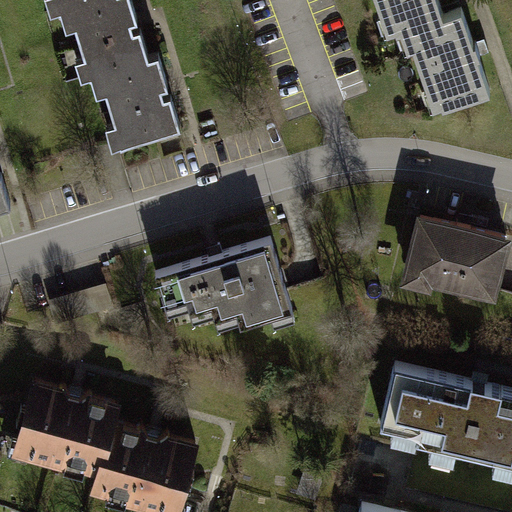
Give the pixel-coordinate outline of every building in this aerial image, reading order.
[(56,0),(57,12),(75,11),(79,55),(94,56),(95,97),(108,102),(116,146),(172,131),(174,99),(161,98),(163,59),(147,68),(141,33),(133,32),(133,0),(123,0),(116,3),(116,0),(56,0)] [(384,0),(397,35),(418,29),(447,111),(494,94),(476,5),(441,14),(438,0),(384,0)] [(0,208),(18,204),(16,181),(1,177),(0,163),(9,159),(7,132),(0,132),(0,208)] [(511,259),(511,223),(427,203),(411,268),(504,291),(511,259)] [(288,234),(172,266),(183,305),(205,299),(208,309),(231,303),(235,319),(271,309),(275,323),(310,313),(288,234)] [(60,318),(116,304),(111,284),(54,298),(60,318)] [(511,384),(495,380),(410,359),(395,421),(433,431),(431,438),(511,457),(511,384)] [(132,393),(45,369),(23,448),(104,470),(99,489),(184,511),(187,511),(208,436),(126,413),(132,393)] [(436,454),(434,467),(459,471),(461,458),(436,454)] [(511,470),(501,468),(498,480),(511,483),(511,470)] [(415,511),(375,502),(372,511),(415,511)]
